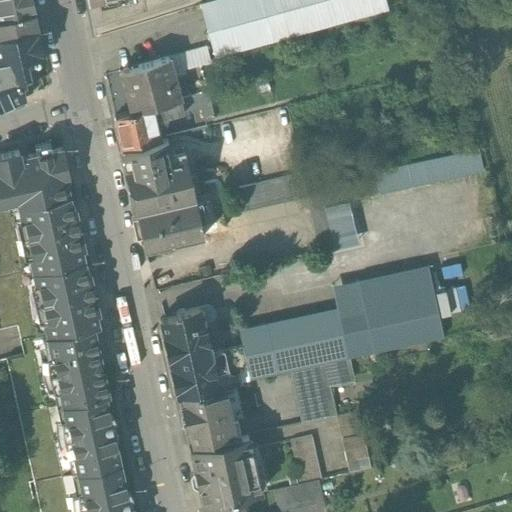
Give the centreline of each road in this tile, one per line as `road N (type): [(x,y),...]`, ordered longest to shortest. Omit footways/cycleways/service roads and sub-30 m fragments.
road 1 (residential): [(173,511),(85,118)]
road 2 (unknown): [(0,348),(25,329),(13,235)]
road 3 (residential): [(85,118),(61,0)]
